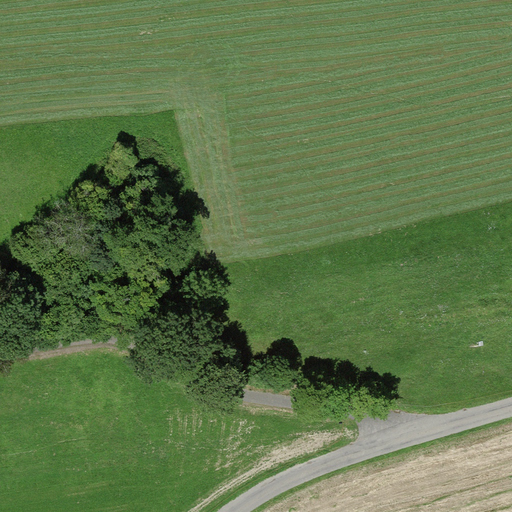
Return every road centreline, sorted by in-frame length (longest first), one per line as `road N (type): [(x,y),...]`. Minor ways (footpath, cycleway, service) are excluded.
road 1 (track): [(408,434),(120,325),(0,334)]
road 2 (unclassified): [(232,511),(246,497),(408,434),(511,407)]
